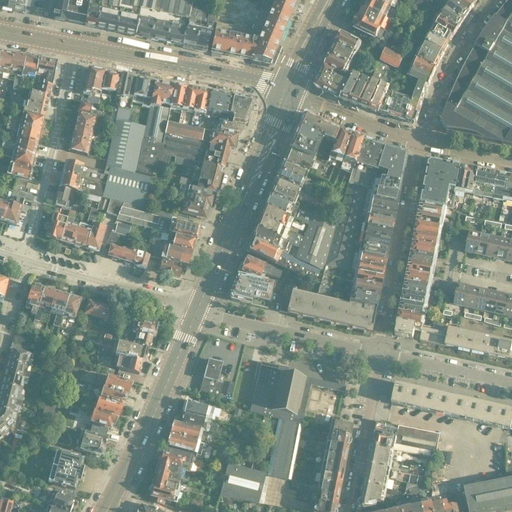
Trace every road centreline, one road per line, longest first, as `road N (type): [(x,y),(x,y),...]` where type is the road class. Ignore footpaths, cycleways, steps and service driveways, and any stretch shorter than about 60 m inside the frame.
road 1 (residential): [(74,46),(24,260)]
road 2 (tertiary): [(106,511),(195,313)]
road 3 (residential): [(420,143),(378,354)]
road 4 (tertiary): [(276,91),(74,46)]
road 5 (residential): [(195,313),(378,354)]
road 6 (residential): [(24,260),(195,313)]
road 7 (residential): [(495,0),(449,71),(420,143)]
road 8 (residential): [(378,354),(350,511)]
road 9 (residential): [(511,291),(449,277),(453,256),(511,269)]
road 10 (residential): [(378,354),(511,384)]
road 11 (residential): [(420,143),(295,98)]
road 12 (tertiary): [(240,209),(295,98)]
road 13 (tertiary): [(276,91),(240,209)]
